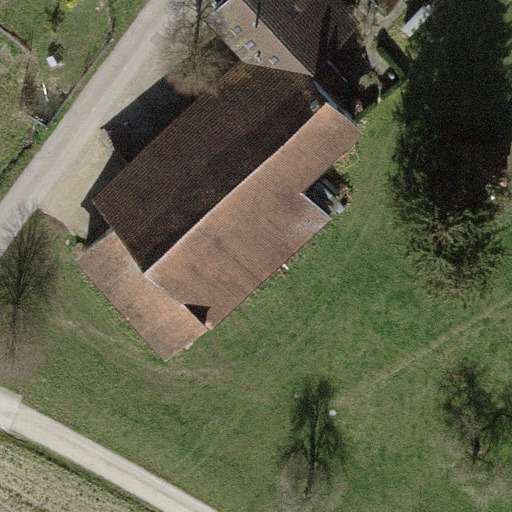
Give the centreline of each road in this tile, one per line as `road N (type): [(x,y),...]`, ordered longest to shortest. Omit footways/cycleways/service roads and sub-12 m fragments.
road 1 (unclassified): [(175,0),(0,238)]
road 2 (track): [(184,511),(0,407)]
